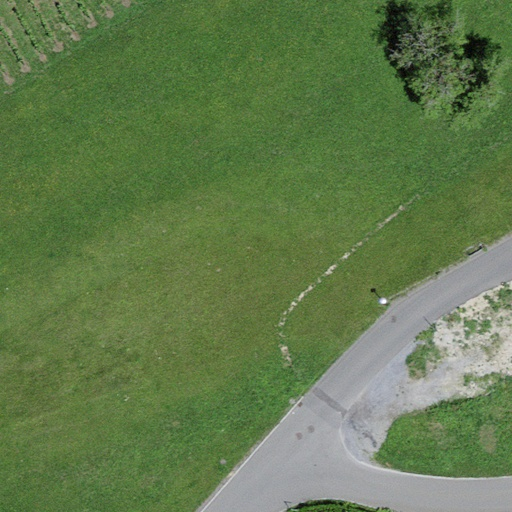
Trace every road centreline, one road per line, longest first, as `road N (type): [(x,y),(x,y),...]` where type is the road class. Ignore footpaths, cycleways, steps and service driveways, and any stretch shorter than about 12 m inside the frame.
road 1 (residential): [(296,472),(324,412),(376,347),(440,293),(511,251)]
road 2 (residential): [(296,472),(458,504),(511,497)]
